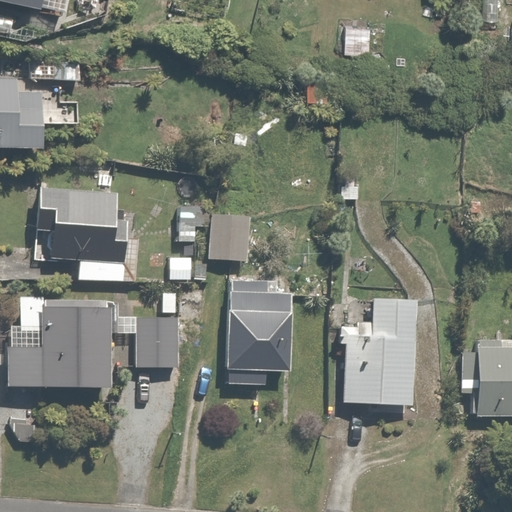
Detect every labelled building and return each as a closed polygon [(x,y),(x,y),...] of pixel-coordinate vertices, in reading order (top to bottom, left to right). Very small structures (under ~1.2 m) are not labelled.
[(0,0),(0,7),(44,16),(47,0),(0,0)] [(232,0),(175,0),(174,7),(230,16),(232,0)] [(391,24),(347,23),(347,53),(391,54),(391,24)] [(40,78),(0,77),(0,150),(46,152),(47,111),(51,111),(52,84),(40,84),(40,78)] [(331,83),(304,82),(303,106),(331,106),(331,83)] [(38,189),(37,234),(36,264),(80,265),(79,283),(132,284),(132,280),(140,280),(140,240),(137,240),(137,210),(125,210),(125,207),(114,207),(114,189),(38,189)] [(208,208),(179,208),(179,231),(208,231),(208,208)] [(254,219),(213,217),(211,263),(252,265),(254,219)] [(271,280),(230,279),(228,373),(292,375),(293,297),(271,297),(271,280)] [(419,298),(374,297),(373,323),(359,322),(359,326),(341,325),(340,345),(347,345),(345,406),(417,408),(419,298)] [(114,310),(43,310),(43,328),(13,328),(13,352),(9,352),(9,391),(114,391),(114,310)] [(180,317),(140,318),(141,368),(181,368),(180,317)] [(511,340),(479,339),(479,353),(462,353),(461,395),(477,395),(477,419),(511,419),(511,340)]
